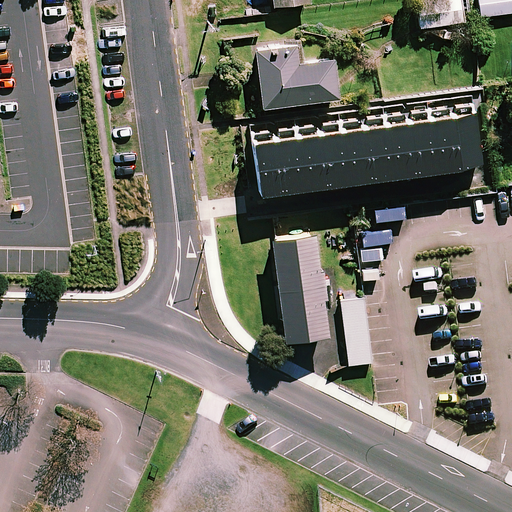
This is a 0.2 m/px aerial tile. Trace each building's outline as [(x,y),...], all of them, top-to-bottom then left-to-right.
[(469,20),(466,0),(414,0),(417,26),(469,20)] [(511,10),(511,0),(476,0),(478,15),(511,10)] [(262,44),(270,102),(347,92),(341,53),(305,58),(303,38),(262,44)] [(324,141),(331,190),(466,172),(459,122),(324,141)] [(324,225),(279,231),(292,335),(337,329),(324,225)] [(369,295),(346,298),(355,364),(378,360),(369,295)]
